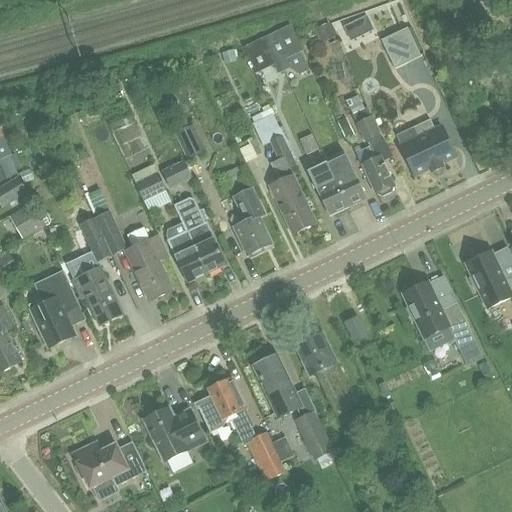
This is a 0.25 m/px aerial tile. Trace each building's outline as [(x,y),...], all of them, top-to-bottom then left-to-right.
[(492,0),(480,0),(474,5),(486,20),(500,9),(492,0)] [(357,41),(380,34),(376,18),(352,25),(357,41)] [(335,37),(329,23),(315,28),(321,43),(335,37)] [(474,33),(468,23),(460,27),(467,37),(474,33)] [(288,27),(270,36),(286,71),(289,70),(284,59),(299,52),(288,27)] [(421,57),(407,28),(382,40),(395,69),(421,57)] [(286,71),(270,36),(245,48),(257,72),(274,64),(279,74),(286,71)] [(222,53),(225,64),(235,61),(232,50),(222,53)] [(122,83),(126,94),(147,86),(143,75),(122,83)] [(90,89),(98,107),(123,97),(115,78),(90,89)] [(268,102),(246,113),(258,138),(266,134),(277,160),(272,163),(278,174),(297,166),(294,161),(293,162),(284,143),(287,141),(282,131),(280,131),(273,114),(268,102)] [(368,107),(351,115),(364,145),(370,142),(372,147),(362,151),(360,147),(354,150),(375,195),(377,194),(383,196),(391,192),(392,187),(394,186),(381,160),(389,157),(368,107)] [(346,119),(337,123),(342,134),(344,137),(345,140),(354,135),(346,119)] [(430,120),(397,135),(402,145),(400,146),(414,177),(429,170),(431,173),(442,168),(441,164),(455,158),(441,127),(434,130),(430,120)] [(206,152),(193,126),(175,134),(187,161),(206,152)] [(0,160),(9,157),(11,156),(3,138),(0,139),(0,160)] [(328,164),(330,163),(350,207),(366,200),(345,153),(326,162),(328,164)] [(9,157),(0,160),(0,168),(5,179),(6,181),(18,175),(9,157)] [(128,168),(135,184),(156,174),(149,159),(128,168)] [(160,172),(169,189),(192,178),(183,161),(160,172)] [(330,163),(328,164),(309,173),(329,216),(350,207),(330,163)] [(156,174),(135,184),(134,184),(143,203),(166,192),(158,173),(156,174)] [(269,186),(278,205),(292,234),(315,223),(301,194),(302,194),(292,175),(269,186)] [(0,187),(0,205),(2,208),(27,193),(17,177),(0,187)] [(234,228),(247,256),(271,245),(258,218),(263,215),(251,190),(234,198),(246,223),(234,228)] [(183,223),(187,231),(207,275),(226,266),(206,223),(204,224),(193,201),(189,199),(175,206),(183,223)] [(0,221),(0,223),(14,247),(43,229),(29,205),(0,221)] [(110,212),(95,219),(112,256),(127,249),(110,212)] [(95,219),(79,226),(96,264),(112,256),(95,219)] [(168,231),(167,237),(168,240),(167,240),(188,284),(207,275),(187,231),(183,223),(168,231)] [(125,252),(148,302),(172,291),(158,262),(168,257),(158,237),(125,252)] [(0,255),(0,283),(20,271),(7,251),(0,255)] [(466,264),(472,278),(469,279),(475,291),(478,290),(487,309),(510,297),(511,300),(511,276),(504,280),(490,252),(466,264)] [(72,283),(81,301),(85,298),(99,327),(123,315),(101,269),(72,283)] [(30,312),(48,350),(75,336),(65,314),(79,307),(62,272),(33,286),(43,305),(30,312)] [(409,308),(406,309),(412,321),(415,320),(424,339),(425,339),(429,349),(454,338),(458,349),(463,359),(479,352),(474,341),(456,303),(444,272),(430,280),(428,276),(414,277),(401,285),(403,294),(409,308)] [(0,373),(22,362),(7,333),(15,329),(3,307),(0,308),(0,373)] [(343,323),(353,345),(368,338),(358,316),(343,323)] [(292,342),(311,376),(316,373),(336,416),(355,406),(323,329),(307,328),(292,342)] [(262,351),(253,361),(268,395),(278,418),(297,409),(301,418),(314,412),(315,413),(316,412),(305,389),(295,394),(290,385),(277,350),(262,351)] [(251,428),(254,427),(230,378),(219,383),(218,381),(213,384),(214,386),(209,388),(213,398),(197,405),(210,434),(223,428),(227,419),(230,418),(243,447),(252,443),(264,470),(280,463),(266,433),(256,437),(251,428)] [(362,410),(370,429),(384,424),(375,405),(362,410)] [(144,421),(164,463),(205,442),(190,410),(173,418),(169,409),(162,412),(160,408),(149,413),(150,417),(144,421)] [(294,421),(313,461),(333,452),(315,413),(314,412),(301,418),(294,421)] [(74,455),(79,466),(75,467),(81,479),(85,477),(90,489),(111,478),(116,487),(146,472),(132,443),(118,450),(115,445),(100,453),(96,444),(74,455)]
